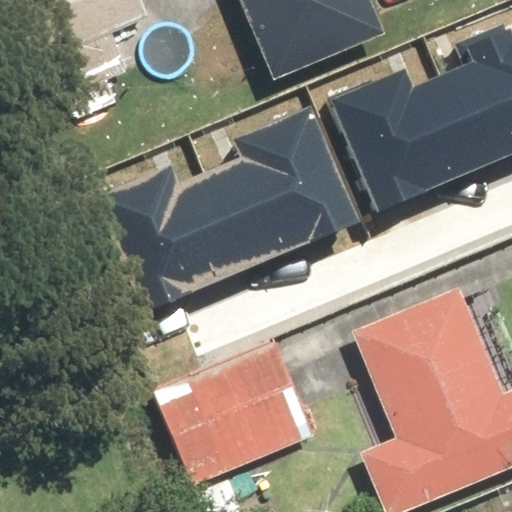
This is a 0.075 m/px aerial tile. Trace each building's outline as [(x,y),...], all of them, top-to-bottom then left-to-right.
[(232,0),(263,71),(374,24),(364,0),(232,0)] [(486,166),(511,155),(511,33),(442,63),(486,166)] [(380,211),(486,166),(442,63),(336,107),(380,211)] [(252,263),(358,219),(314,115),(208,160),(252,263)] [(146,308),(252,263),(208,160),(102,204),(146,308)] [(450,281),(343,323),(385,428),(348,443),(376,511),(511,457),(511,381),(494,388),(450,281)] [(273,346),(149,399),(190,495),(315,441),(273,346)]
